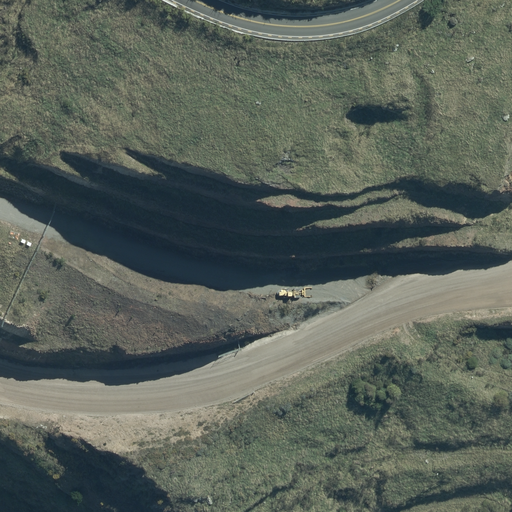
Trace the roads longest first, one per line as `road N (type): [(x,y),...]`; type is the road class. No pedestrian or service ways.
road 1 (track): [(0,204),(246,268),(449,288),(511,284)]
road 2 (track): [(449,288),(246,367),(91,389),(0,375)]
road 3 (secondary): [(400,0),(321,26),(255,22),(193,0)]
